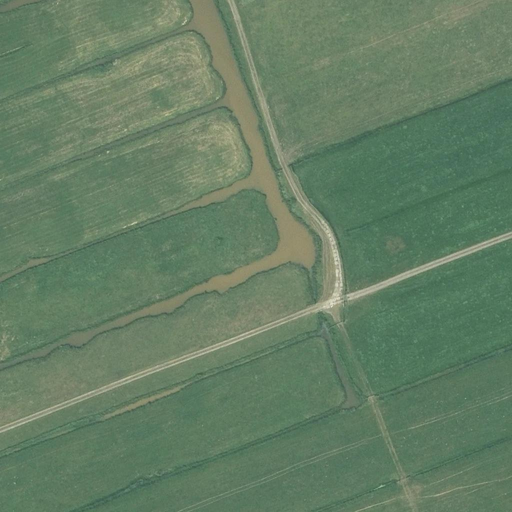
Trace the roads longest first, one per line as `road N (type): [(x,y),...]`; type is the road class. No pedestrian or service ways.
road 1 (track): [(415,511),(334,300),(338,278),(320,223),(296,195),(227,0)]
road 2 (track): [(0,429),(334,300)]
road 3 (track): [(511,235),(334,300)]
